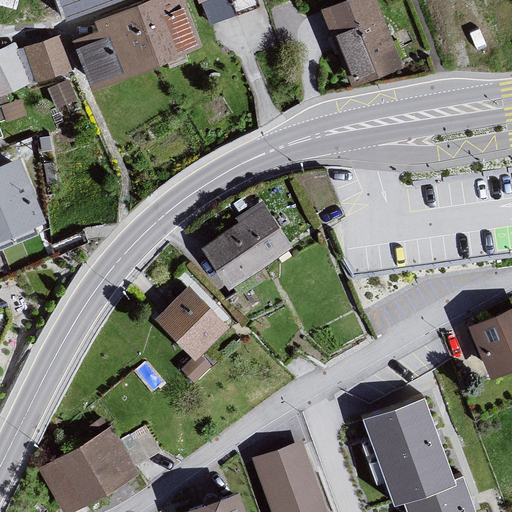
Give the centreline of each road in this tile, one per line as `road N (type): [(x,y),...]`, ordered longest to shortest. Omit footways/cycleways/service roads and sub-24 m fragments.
road 1 (tertiary): [(0,467),(95,290),(189,196),(238,166),(322,134),(511,101)]
road 2 (residential): [(132,511),(308,391),(511,279)]
